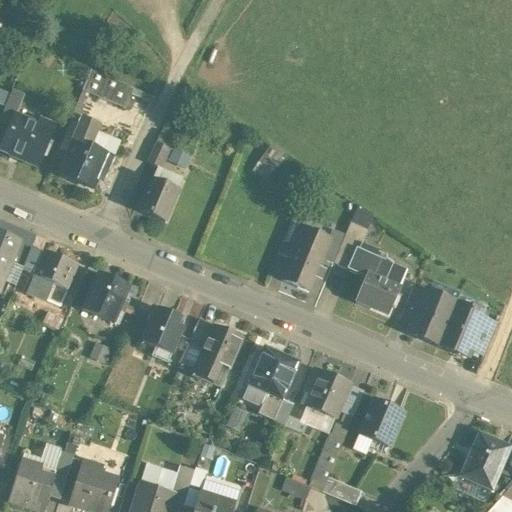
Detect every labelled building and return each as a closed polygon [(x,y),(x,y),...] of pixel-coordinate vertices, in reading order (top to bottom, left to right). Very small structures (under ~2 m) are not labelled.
[(129,88),(90,71),(81,92),(91,96),(120,109),(129,88)] [(0,90),(0,107),(6,110),(12,96),(0,90)] [(14,91),(12,96),(6,110),(5,114),(14,118),(18,119),(27,97),(14,91)] [(70,118),(80,122),(91,96),(81,92),(70,118)] [(216,108),(209,124),(221,129),(228,113),(216,108)] [(14,118),(0,149),(0,151),(37,167),(54,127),(40,121),(37,128),(18,119),(14,118)] [(111,160),(87,150),(94,134),(94,133),(80,127),(58,177),(91,191),(97,178),(103,180),(111,160)] [(160,133),(146,164),(156,169),(159,170),(160,167),(173,139),(160,133)] [(118,145),(94,134),(87,150),(111,160),(118,145)] [(282,155),(270,146),(252,171),(265,180),(282,155)] [(174,151),(167,165),(185,174),(192,160),(174,151)] [(156,169),(151,181),(177,192),(183,178),(160,167),(159,170),(156,169)] [(177,192),(151,181),(137,213),(163,224),(177,192)] [(357,202),(343,237),(339,248),(355,256),(358,252),(360,246),(374,214),(357,202)] [(290,225),(283,244),(293,247),(300,229),(290,225)] [(300,229),(293,247),(280,280),(308,292),(321,260),(328,240),(300,229)] [(343,237),(332,232),(328,240),(321,260),(332,265),(339,248),(343,237)] [(19,243),(0,234),(0,291),(11,265),(19,243)] [(283,244),(270,277),(280,280),(293,247),(283,244)] [(377,253),(360,246),(358,252),(375,259),(377,253)] [(355,256),(339,248),(332,265),(349,271),(355,256)] [(33,277),(43,254),(31,249),(22,270),(14,288),(26,293),(33,277)] [(375,259),(358,252),(355,256),(349,271),(348,272),(365,279),(355,303),(387,317),(398,290),(406,272),(390,265),(375,259)] [(76,268),(43,254),(33,277),(52,285),(66,291),(76,268)] [(22,270),(11,265),(3,284),(14,288),(22,270)] [(52,285),(33,277),(26,293),(32,295),(46,301),(52,285)] [(127,291),(96,277),(82,311),(112,324),(127,291)] [(411,292),(398,322),(411,327),(412,327),(424,298),(423,297),(411,292)] [(455,305),(425,293),(423,297),(424,298),(412,327),(411,327),(408,334),(437,347),(455,305)] [(484,318),(455,305),(437,347),(467,359),(470,352),(469,351),(482,322),(484,318)] [(179,321),(154,310),(141,343),(170,356),(178,337),(173,335),(179,321)] [(482,322),(469,351),(470,352),(482,357),(495,327),(482,322)] [(241,341),(212,328),(205,342),(197,362),(190,377),(220,390),(241,341)] [(205,342),(191,336),(183,355),(197,362),(205,342)] [(278,361),(262,354),(247,388),(267,396),(280,402),(281,402),(296,365),(279,358),(278,361)] [(348,388),(319,375),(316,381),(311,378),(305,390),(311,392),(305,409),(334,420),(337,413),(348,389),(348,388)] [(267,396),(247,388),(242,400),(262,409),(267,396)] [(362,395),(348,389),(337,413),(352,419),(362,395)] [(267,396),(262,409),(275,414),(280,402),(267,396)] [(281,402),(280,402),(275,414),(271,422),(283,427),(287,419),(292,407),(281,402)] [(402,415),(372,402),(357,437),(370,442),(367,449),(384,456),(387,449),(402,415)] [(305,409),(299,424),(305,426),(328,435),(334,420),(305,409)] [(352,419),(337,413),(334,420),(328,435),(305,488),(310,490),(321,494),(327,479),(352,419)] [(299,424),(287,419),(283,427),(302,435),(305,426),(299,424)] [(509,449),(478,436),(460,478),(491,492),(509,449)] [(53,481),(50,490),(61,494),(65,481),(71,460),(61,456),(53,481)] [(42,471),(21,465),(9,504),(33,511),(43,511),(50,490),(53,481),(40,477),(42,471)] [(178,468),(169,495),(173,496),(171,504),(182,508),(193,473),(178,468)] [(105,511),(115,482),(80,472),(76,484),(70,506),(89,511),(105,511)] [(206,477),(193,473),(182,508),(193,511),(198,496),(200,496),(206,477)] [(360,494),(327,479),(321,494),(354,508),(360,494)] [(305,488),(286,480),(280,493),(304,503),(310,490),(305,488)] [(61,494),(58,502),(70,506),(76,484),(65,481),(61,494)] [(169,495),(139,485),(130,511),(168,511),(171,504),(173,496),(169,495)] [(200,496),(198,496),(193,511),(231,511),(233,507),(200,496)] [(511,511),(511,504),(501,499),(488,511),(511,511)]
